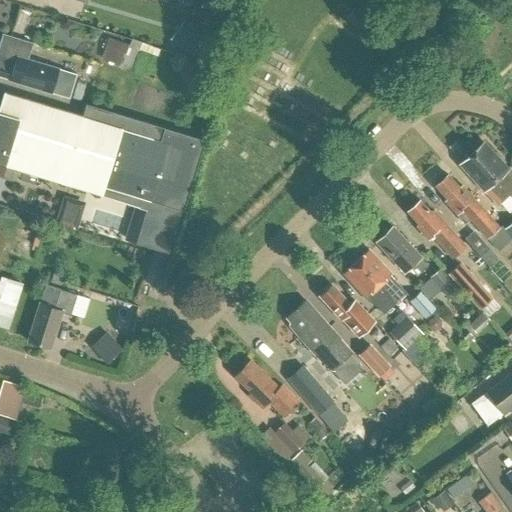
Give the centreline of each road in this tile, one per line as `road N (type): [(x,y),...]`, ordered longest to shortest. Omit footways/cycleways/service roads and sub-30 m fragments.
road 1 (residential): [(133,401),(415,110),(472,102),(511,120)]
road 2 (residential): [(133,401),(0,360)]
road 3 (residential): [(212,511),(133,401)]
